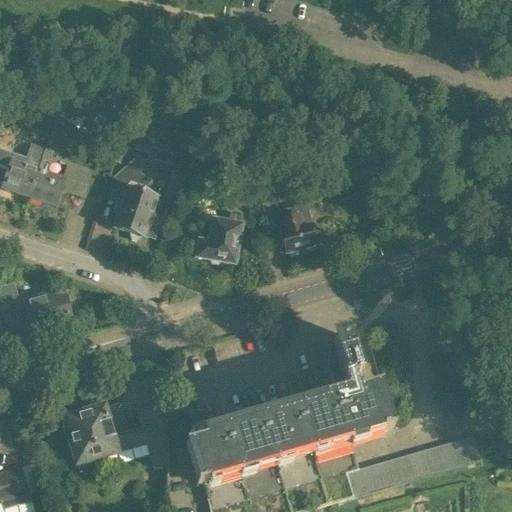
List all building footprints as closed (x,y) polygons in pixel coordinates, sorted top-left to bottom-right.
[(1,191),(28,200),(44,151),(36,148),(29,169),(10,163),(1,191)] [(44,151),(28,200),(55,209),(60,192),(82,200),(89,176),(67,169),(63,180),(45,175),(52,154),(44,151)] [(103,151),(97,167),(110,171),(115,155),(103,151)] [(349,166),(354,160),(343,153),(339,159),(349,166)] [(118,215),(113,230),(128,235),(130,242),(135,244),(141,239),(144,239),(144,237),(153,240),(161,217),(155,215),(159,203),(156,202),(157,200),(143,195),(145,189),(149,178),(133,160),(113,178),(123,189),(115,214),(118,215)] [(181,195),(196,199),(202,178),(187,174),(181,195)] [(249,191),(260,232),(273,228),(262,188),(249,191)] [(234,206),(245,208),(247,194),(237,192),(234,206)] [(233,266),(240,228),(241,218),(214,213),(208,245),(199,243),(196,259),(209,262),(211,265),(217,267),(219,264),(233,266)] [(279,237),(285,256),(317,247),(316,244),(321,240),(318,232),(312,231),(311,228),(301,230),(296,213),(277,218),(282,236),(279,237)] [(28,325),(29,329),(70,318),(64,298),(52,301),(50,293),(22,301),(24,309),(20,310),(13,286),(0,289),(0,308),(6,331),(28,325)] [(204,441),(189,446),(200,485),(386,433),(374,390),(355,395),(351,378),(360,375),(349,339),(332,344),(336,358),(325,361),(336,400),(203,439),(204,441)] [(63,425),(60,428),(63,438),(68,439),(75,467),(115,456),(146,447),(152,469),(165,469),(166,452),(166,440),(166,408),(165,406),(136,414),(141,430),(112,439),(109,431),(115,430),(114,425),(123,422),(119,408),(104,413),(103,409),(62,421),(63,425)] [(166,440),(166,452),(184,447),(180,436),(166,440)] [(469,438),(208,511),(311,511),(477,465),(469,438)] [(0,511),(33,511),(21,470),(0,475),(0,511)]
